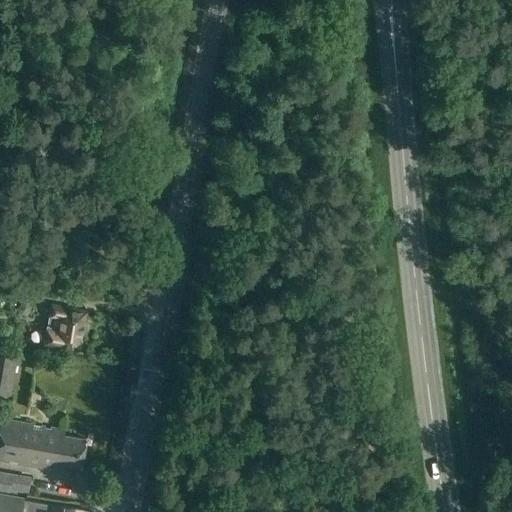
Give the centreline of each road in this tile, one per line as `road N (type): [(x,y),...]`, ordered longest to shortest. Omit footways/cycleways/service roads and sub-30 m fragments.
road 1 (unclassified): [(128,511),(216,0)]
road 2 (secondary): [(446,511),(393,0)]
